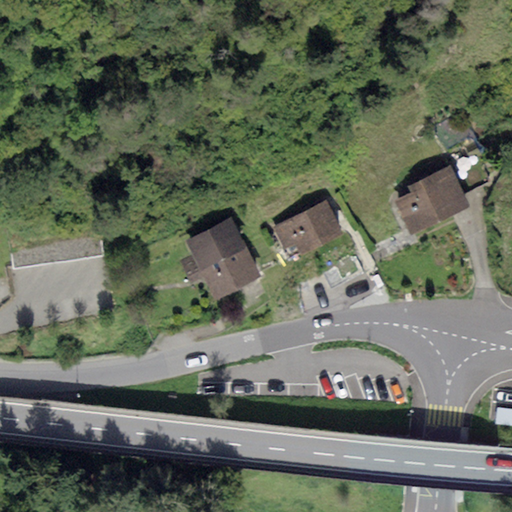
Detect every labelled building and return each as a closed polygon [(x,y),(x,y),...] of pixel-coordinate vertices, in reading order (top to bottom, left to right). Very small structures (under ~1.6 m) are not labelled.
[(453,171),(463,194),(493,179),(480,159),(453,171)] [(411,192),(395,200),(410,233),(469,205),(463,194),(453,171),(450,166),(408,186),(411,192)] [(327,201),(273,227),(289,259),(343,233),(327,201)] [(233,218),(187,241),(216,299),(262,276),(233,218)] [(11,246),(14,269),(103,257),(100,234),(11,246)] [(334,288),(363,273),(354,257),(325,272),(334,288)]
